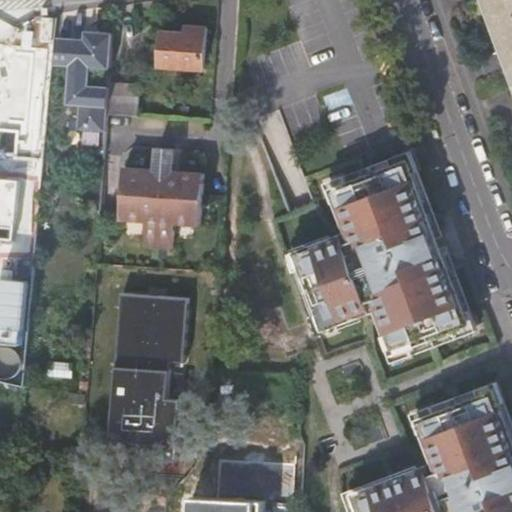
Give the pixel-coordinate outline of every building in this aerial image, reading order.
[(511,0),(482,0),(511,80),(511,0)] [(207,28),(187,27),(186,35),(179,34),(163,32),(160,66),(204,69),(207,28)] [(92,39),(101,34),(83,33),(83,38),(83,41),(92,41),(92,39)] [(71,38),(71,40),(57,39),(55,66),(68,68),(66,106),(78,107),(77,130),(107,133),(108,114),(110,88),(89,86),(90,69),(111,70),(113,35),(101,34),(92,39),(92,41),(83,41),(83,38),(71,38)] [(0,238),(13,239),(33,49),(0,44),(0,238)] [(108,114),(137,116),(139,84),(110,83),(108,114)] [(286,244),(322,343),(376,323),(393,371),(488,338),(418,145),(321,180),(338,225),(286,244)] [(157,148),(156,168),(174,169),(174,149),(157,148)] [(117,266),(197,271),(203,170),(174,169),(156,168),(125,166),(117,266)] [(32,277),(0,275),(0,341),(29,343),(32,277)] [(192,297),(124,292),(112,456),(179,461),(192,297)] [(511,511),(511,407),(502,379),(413,411),(431,459),(347,489),(355,511),(511,511)] [(234,511),(235,508),(252,509),(254,483),(231,482),(232,464),(201,461),(200,479),(182,478),(180,504),(189,504),(188,511),(234,511)]
